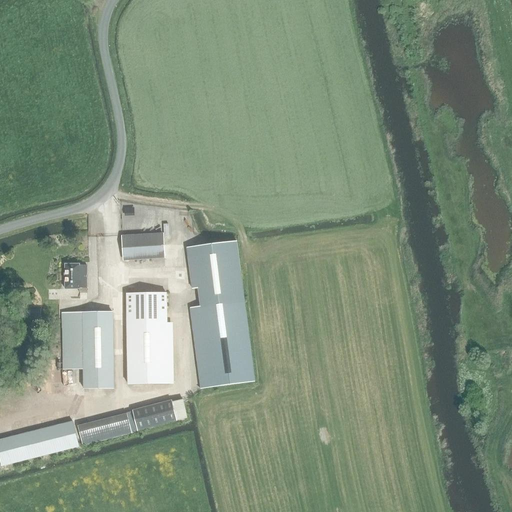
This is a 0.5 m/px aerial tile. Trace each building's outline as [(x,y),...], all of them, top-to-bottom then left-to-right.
[(132,229),(132,214),(122,214),(123,229),(132,229)] [(168,239),(167,225),(162,225),(163,233),(121,236),(122,261),(165,259),(164,239),(168,239)] [(191,289),(197,288),(200,307),(190,309),(200,389),(255,382),(236,242),(186,249),(191,289)] [(79,266),(79,265),(65,265),(64,290),(79,290),(79,294),(87,294),(87,289),(86,266),(79,266)] [(167,323),(167,294),(126,294),(127,385),(174,384),(173,323),(167,323)] [(40,310),(15,310),(15,318),(40,317),(40,310)] [(114,389),(113,312),(61,313),(62,370),(83,370),(83,390),(114,389)] [(131,434),(126,414),(72,427),(78,451),(83,450),(82,446),(131,434)] [(0,466),(77,447),(71,424),(0,441),(0,466)]
